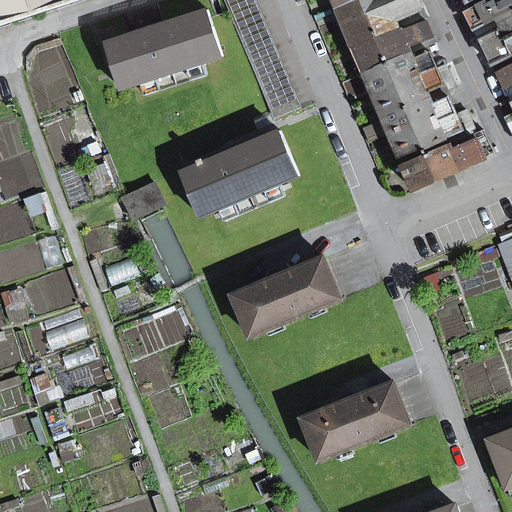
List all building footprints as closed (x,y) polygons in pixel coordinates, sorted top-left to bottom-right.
[(0,0),(0,25),(8,22),(1,0),(0,0)] [(1,0),(8,22),(80,0),(1,0)] [(225,0),(276,118),(301,107),(255,0),(225,0)] [(353,0),(337,7),(354,47),(426,17),(418,0),(353,0)] [(511,0),(485,0),(470,8),(466,11),(479,36),(511,18),(511,0)] [(202,57),(204,63),(224,57),(209,10),(107,43),(122,89),(142,83),(141,77),(202,57)] [(365,72),(428,46),(428,47),(437,43),(426,17),(354,47),(365,72)] [(511,18),(479,36),(499,74),(511,66),(511,18)] [(428,46),(365,72),(375,96),(438,69),(428,47),(428,46)] [(162,91),(158,78),(188,68),(193,81),(208,76),(204,63),(202,57),(141,77),(142,83),(147,96),(162,91)] [(438,69),(375,96),(384,119),(447,91),(456,87),(446,65),(438,69)] [(511,66),(499,74),(510,97),(511,96),(511,66)] [(447,91),(384,119),(394,142),(457,114),(447,91)] [(457,114),(394,142),(404,165),(478,134),(468,111),(458,116),(457,114)] [(278,179),(281,184),(300,176),(282,131),(206,163),(205,160),(200,162),(201,165),(183,173),(202,217),(222,209),(219,204),(278,179)] [(404,165),(415,191),(496,155),(485,131),(478,134),(404,165)] [(241,216),(236,203),(266,190),(271,203),(286,197),(281,184),(278,179),(219,204),(222,209),(227,222),(241,216)] [(125,199),(135,221),(142,217),(151,213),(162,207),(167,205),(156,184),(152,186),(125,199)] [(511,241),(501,246),(508,264),(511,262),(511,241)] [(235,296),(252,337),(343,299),(326,258),(235,296)] [(304,419),(321,461),(412,425),(396,383),(322,412),(304,419)] [(511,431),(489,441),(508,489),(509,489),(511,487),(511,431)]
